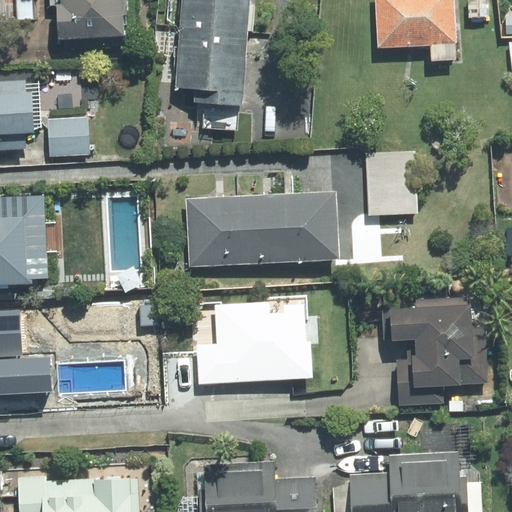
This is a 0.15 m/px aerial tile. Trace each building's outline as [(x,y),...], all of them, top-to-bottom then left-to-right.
[(38,23),(38,0),(12,0),(12,23),(38,23)] [(110,0),(40,0),(41,26),(111,24),(110,0)] [(239,0),(173,0),(170,94),(236,96),(239,0)] [(458,0),(375,0),(377,52),(460,50),(458,0)] [(485,21),(485,0),(465,0),(464,20),(485,21)] [(0,134),(34,133),(32,65),(0,66),(0,134)] [(87,124),(45,126),(47,160),(89,158),(87,124)] [(413,156),(365,157),(366,218),(414,217),(413,156)] [(331,171),(170,175),(171,244),(333,240),(331,171)] [(15,191),(0,191),(0,263),(17,263),(15,191)] [(299,279),(201,281),(202,321),(181,321),(182,358),(301,355),(299,279)] [(473,298),(393,300),(394,342),(425,341),(425,360),(395,361),(396,408),(445,407),(445,386),(491,386),(489,325),(473,325),(473,298)] [(145,331),(77,333),(78,373),(146,371),(145,331)] [(135,511),(135,444),(4,445),(4,498),(45,498),(45,511),(135,511)] [(338,511),(469,511),(467,448),(394,452),(395,468),(337,470),(338,511)] [(199,511),(314,511),(313,478),(276,480),(275,459),(197,463),(199,511)]
